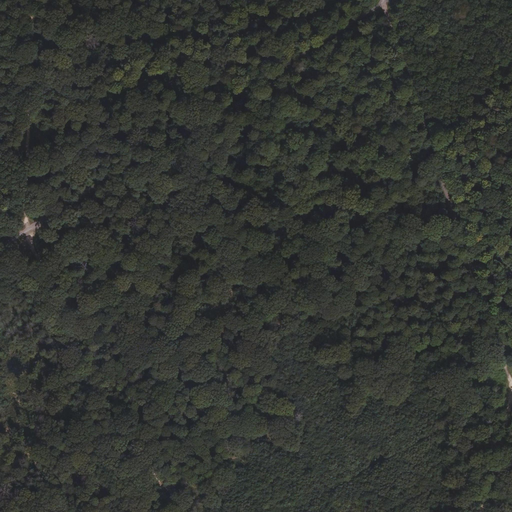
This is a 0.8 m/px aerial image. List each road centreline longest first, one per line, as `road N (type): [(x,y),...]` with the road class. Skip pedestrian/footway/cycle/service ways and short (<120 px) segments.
road 1 (track): [(174,511),(27,229),(31,0)]
road 2 (track): [(388,0),(0,247)]
road 3 (track): [(383,0),(511,387)]
